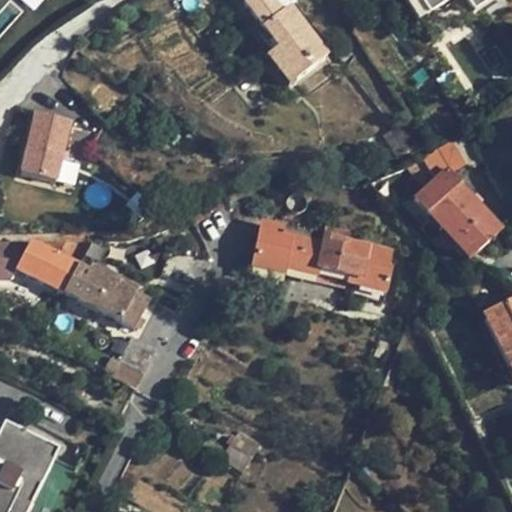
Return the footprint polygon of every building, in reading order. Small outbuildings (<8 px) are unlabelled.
[(290,0),(249,0),(243,5),(277,50),(265,59),(287,88),(326,59),(289,9),(294,4),(290,0)] [(422,0),(431,12),(448,0),(464,0),(472,11),(487,0),(422,0)] [(59,183),(72,125),(37,117),(24,175),(59,183)] [(424,141),(408,119),(381,138),(386,147),(384,148),(365,148),(364,149),(363,159),(395,160),(424,141)] [(415,162),(404,169),(422,188),(431,180),(415,162)] [(444,175),(413,204),(467,261),(497,231),(444,175)] [(284,271),(351,286),(382,292),(387,269),(386,268),(388,253),(320,238),(319,246),(281,237),(282,231),(259,225),(249,269),(283,276),(284,271)] [(0,244),(0,280),(7,281),(12,271),(63,296),(77,266),(89,242),(33,244),(27,240),(25,244),(0,244)] [(107,242),(89,242),(77,266),(92,275),(107,242)] [(146,302),(92,275),(77,266),(63,296),(132,331),(146,302)] [(380,303),(382,292),(351,286),(349,297),(380,303)] [(511,376),(511,375),(511,304),(481,320),(511,376)] [(151,352),(129,341),(111,376),(133,388),(151,352)] [(0,511),(31,511),(58,463),(2,435),(0,439),(0,511)]
